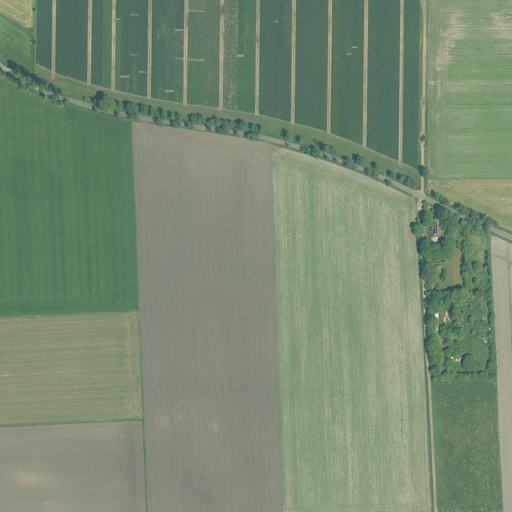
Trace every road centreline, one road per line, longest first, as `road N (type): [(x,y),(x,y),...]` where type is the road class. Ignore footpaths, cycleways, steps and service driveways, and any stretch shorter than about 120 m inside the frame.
road 1 (unclassified): [(511,238),(327,156),(80,104),(0,65)]
road 2 (track): [(435,511),(423,237)]
road 3 (track): [(424,0),(422,172)]
